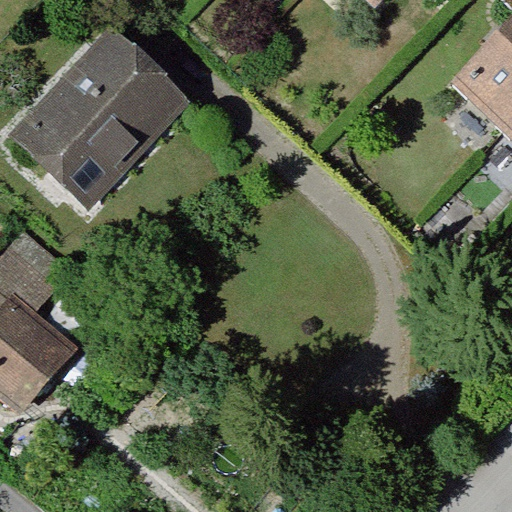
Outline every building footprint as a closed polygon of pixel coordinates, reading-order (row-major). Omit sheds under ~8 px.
[(363,0),(380,15),(394,0),(363,0)] [(511,9),(511,0),(501,0),(511,10),(511,9)] [(190,107),(119,41),(19,148),(96,220),(158,154),(152,147),(190,107)] [(511,53),(468,99),(511,139),(511,137),(511,53)] [(65,296),(16,255),(0,273),(0,297),(15,311),(0,328),(0,404),(26,427),(85,358),(43,322),(65,296)]
